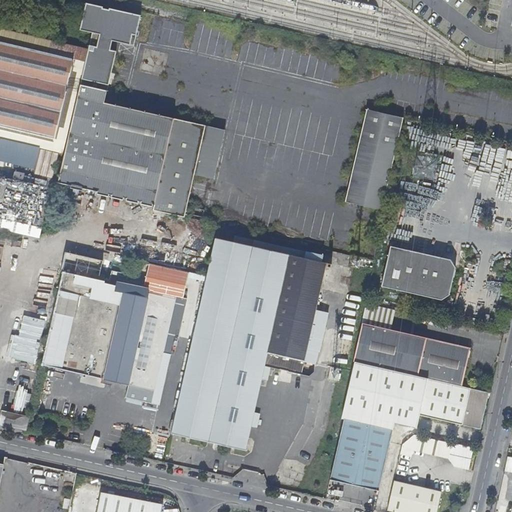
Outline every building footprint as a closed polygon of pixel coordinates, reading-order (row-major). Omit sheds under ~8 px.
[(93,32),(89,49),(82,78),(110,84),(117,52),(109,50),(111,40),(129,45),(134,26),(138,27),(140,15),(86,2),(79,29),(93,32)] [(0,125),(67,142),(85,62),(0,41),(0,125)] [(81,84),(108,90),(110,84),(82,78),(81,84)] [(187,217),(206,124),(106,102),(108,90),(81,84),(71,129),(167,149),(155,203),(154,210),(187,217)] [(383,210),(404,118),(368,109),(346,201),(383,210)] [(58,183),(155,203),(167,149),(71,129),(65,157),(63,156),(58,183)] [(58,152),(0,138),(0,229),(39,238),(58,152)] [(476,157),(492,159),(494,147),(478,144),(476,157)] [(389,229),(402,231),(412,188),(399,185),(389,229)] [(223,239),(225,227),(219,226),(218,229),(216,239),(217,239),(215,249),(214,249),(214,250),(214,251),(212,262),(211,262),(211,263),(209,274),(208,274),(208,275),(209,275),(206,286),(205,287),(206,287),(203,298),(202,299),(203,300),(201,310),(200,310),(200,312),(198,323),(197,323),(197,324),(198,324),(195,335),(194,335),(194,336),(195,336),(192,347),(191,348),(192,348),(190,360),(189,359),(188,360),(189,361),(187,371),(186,371),(186,372),(187,373),(184,384),(183,384),(183,385),(184,385),(181,396),(180,397),(181,397),(179,408),(178,408),(178,409),(176,420),(175,420),(175,421),(173,432),(172,432),(172,433),(247,450),(247,449),(246,449),(249,438),(250,438),(250,437),(249,437),(252,425),(258,426),(260,414),(255,412),(257,401),(258,401),(258,400),(260,389),(261,389),(261,388),(260,388),(263,379),(263,378),(264,377),(264,378),(268,379),(271,366),(302,373),(305,360),(317,363),(319,351),(308,348),(310,336),(311,336),(312,335),(311,335),(314,324),(314,323),(316,312),(317,312),(317,311),(316,311),(319,299),(320,299),(319,298),(322,288),(323,286),(322,286),(325,276),(326,274),(325,274),(327,265),(332,267),(333,263),(323,261),(324,255),(256,240),(254,246),(223,239)] [(393,245),(391,251),(407,255),(409,248),(393,245)] [(407,255),(391,251),(384,285),(445,298),(452,292),(458,265),(453,257),(409,248),(407,255)] [(97,285),(101,266),(66,259),(61,277),(63,278),(63,277),(97,285)] [(338,269),(332,267),(327,265),(325,274),(326,274),(325,276),(322,286),(323,286),(322,288),(319,298),(320,299),(319,299),(316,311),(317,311),(317,312),(316,312),(314,323),(314,324),(311,335),(312,335),(311,336),(310,336),(308,348),(319,351),(338,269)] [(186,305),(192,280),(153,271),(147,296),(186,305)] [(186,306),(97,285),(63,277),(63,278),(44,365),(155,390),(164,352),(171,354),(176,335),(179,336),(186,306)] [(363,324),(354,361),(357,362),(462,386),(471,349),(363,324)] [(462,386),(357,362),(344,416),(395,428),(396,421),(419,426),(422,415),(483,429),(491,392),(462,386)] [(4,411),(1,425),(28,431),(31,418),(4,411)] [(395,428),(344,416),(330,479),(380,490),(395,428)] [(436,511),(441,492),(395,481),(387,510),(395,511),(436,511)] [(99,511),(118,511),(122,493),(104,489),(99,511)] [(159,500),(161,493),(145,489),(144,496),(159,500)] [(118,511),(147,511),(149,500),(122,493),(118,511)] [(147,511),(160,511),(163,503),(149,500),(147,511)]
